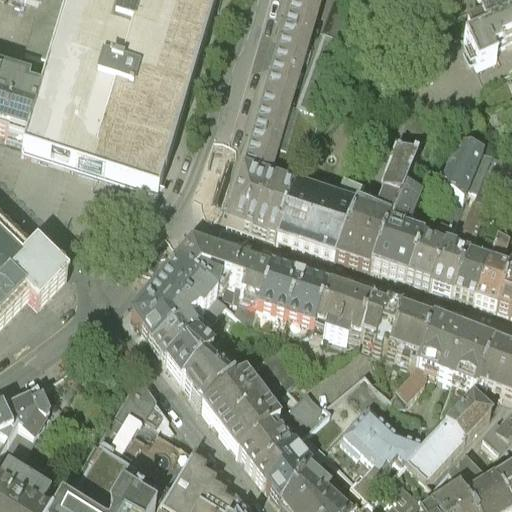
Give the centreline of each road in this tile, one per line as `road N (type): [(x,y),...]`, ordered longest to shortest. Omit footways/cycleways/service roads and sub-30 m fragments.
road 1 (residential): [(511,343),(181,228)]
road 2 (residential): [(107,307),(145,372),(251,511)]
road 3 (residential): [(181,228),(255,0)]
road 4 (residential): [(0,204),(107,307)]
road 5 (residential): [(0,392),(107,307)]
